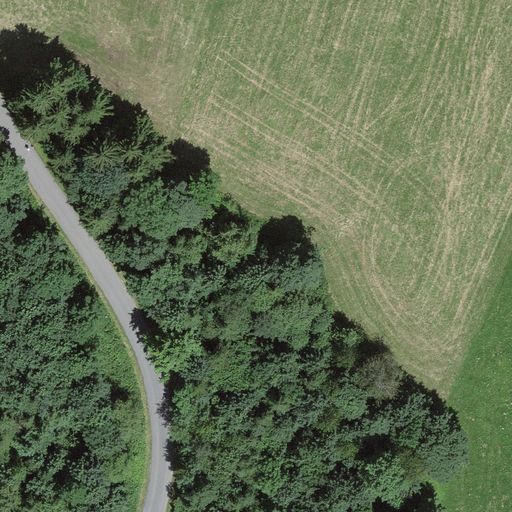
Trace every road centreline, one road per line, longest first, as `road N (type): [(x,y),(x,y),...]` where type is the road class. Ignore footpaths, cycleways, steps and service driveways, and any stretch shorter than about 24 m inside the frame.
road 1 (track): [(447,511),(469,160),(501,0)]
road 2 (unclassified): [(0,120),(75,224),(149,373),(164,448),(156,511)]
